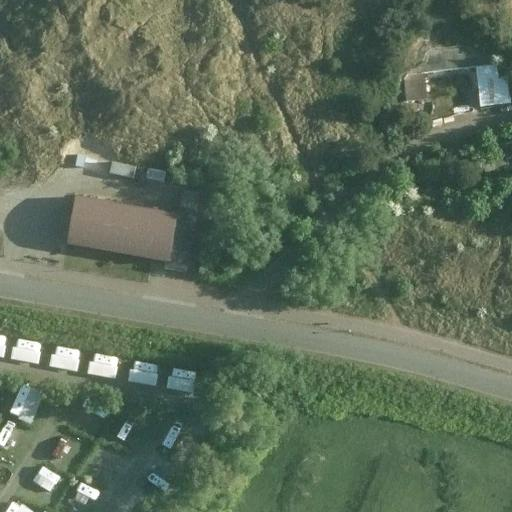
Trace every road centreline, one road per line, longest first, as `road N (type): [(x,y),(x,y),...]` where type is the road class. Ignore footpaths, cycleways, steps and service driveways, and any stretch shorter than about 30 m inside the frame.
road 1 (unclassified): [(0,285),(373,352),(511,388)]
road 2 (unknown): [(406,336),(328,225),(230,0)]
